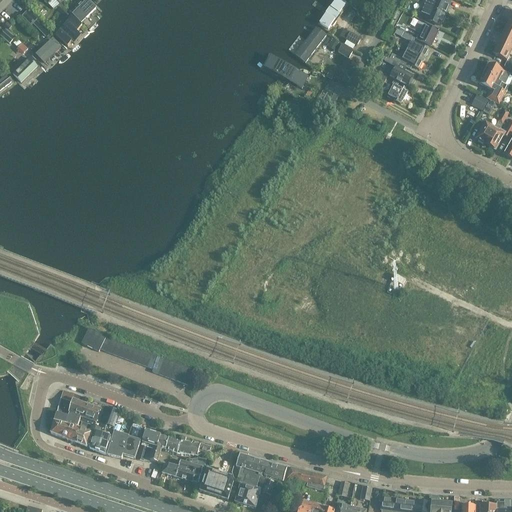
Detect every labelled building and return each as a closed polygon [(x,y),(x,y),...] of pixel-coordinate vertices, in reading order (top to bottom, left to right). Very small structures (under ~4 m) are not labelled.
[(100,8),(91,0),(80,0),(68,11),(83,24),(100,8)] [(333,0),(319,22),(335,30),(353,4),(346,0),(333,0)] [(449,1),(447,0),(436,0),(436,1),(434,0),(421,0),(420,4),(446,15),(450,5),(447,4),(449,1)] [(442,25),(446,15),(420,4),(417,11),(422,13),(421,14),(428,16),(426,21),(438,26),(439,24),(442,25)] [(31,26),(37,20),(28,10),(21,16),(31,26)] [(87,30),(68,15),(50,36),(69,51),(87,30)] [(292,54),(310,63),(328,32),(310,22),(292,54)] [(406,34),(415,39),(431,47),(438,32),(423,25),(419,34),(417,33),(406,27),(403,33),(406,34)] [(0,36),(9,45),(14,39),(15,38),(5,30),(0,35),(0,36)] [(356,47),(360,39),(350,34),(350,33),(344,30),(340,37),(346,41),(346,40),(356,47)] [(415,39),(406,34),(403,33),(401,38),(410,43),(406,51),(424,61),(429,51),(413,42),(415,39)] [(511,36),(504,33),(499,44),(511,50),(511,36)] [(67,52),(49,36),(32,53),(49,68),(67,52)] [(337,52),(342,44),(333,38),(328,46),(337,52)] [(511,50),(499,44),(493,55),(507,62),(510,56),(511,57),(511,50)] [(348,59),(353,52),(342,46),(338,53),(348,59)] [(419,70),(424,61),(406,51),(401,59),(392,54),(392,55),(389,53),(387,58),(390,59),(405,68),(410,70),(412,67),(419,70)] [(46,68),(29,54),(8,75),(24,90),(46,68)] [(261,68),(302,90),(310,76),(269,54),(261,68)] [(405,68),(390,59),(387,58),(385,62),(395,68),(398,69),(400,65),(404,67),(405,68)] [(484,74),(500,83),(503,78),(504,79),(507,73),(489,65),(484,74)] [(413,77),(398,69),(395,68),(390,78),(396,82),(403,86),(407,88),(413,77)] [(381,89),(387,77),(388,77),(379,72),(373,85),(381,89)] [(508,87),(500,83),(484,74),(479,84),(491,91),(487,99),(498,105),(508,87)] [(0,97),(15,85),(7,76),(0,81),(0,97)] [(402,88),(403,86),(396,82),(387,98),(401,105),(408,92),(402,88)] [(320,91),(320,100),(329,101),(330,92),(320,91)] [(474,100),(486,106),(489,101),(477,95),(474,100)] [(486,106),(474,100),(471,106),(483,112),(486,106)] [(489,116),(496,104),(490,101),(483,112),(489,116)] [(509,113),(506,112),(504,111),(498,122),(495,128),(486,145),(495,151),(504,136),(509,139),(511,132),(511,121),(505,133),(499,130),(509,113)] [(495,128),(491,126),(486,122),(476,139),(486,145),(495,128)] [(396,277),(393,282),(402,287),(405,282),(396,277)] [(87,346),(95,332),(89,329),(81,343),(87,346)] [(93,349),(100,334),(95,332),(87,346),(93,349)] [(100,349),(106,337),(100,334),(93,349),(99,352),(100,349)] [(107,353),(111,340),(106,337),(100,349),(107,353)] [(113,355),(117,342),(111,340),(107,353),(113,355)] [(119,357),(123,344),(117,342),(113,355),(119,357)] [(124,359),(129,347),(123,344),(119,357),(124,359)] [(130,361),(135,349),(129,347),(124,359),(130,361)] [(136,364),(141,351),(135,349),(130,361),(136,364)] [(142,366),(146,353),(141,351),(136,364),(142,366)] [(148,368),(152,355),(146,353),(142,366),(148,368)] [(153,370),(158,357),(152,355),(148,368),(153,370)] [(159,375),(164,359),(158,357),(153,370),(152,373),(159,375)] [(164,377),(170,362),(164,359),(159,375),(164,377)] [(170,379),(176,364),(170,362),(164,377),(170,379)] [(176,381),(182,366),(176,364),(170,379),(176,381)] [(182,383),(187,368),(182,366),(176,381),(182,383)] [(182,383),(188,386),(194,370),(187,368),(182,383)] [(83,419),(88,405),(73,399),(75,394),(63,391),(61,399),(54,422),(51,434),(75,444),(83,419)] [(98,424),(102,414),(100,413),(101,410),(88,405),(83,419),(98,424)] [(107,423),(111,411),(105,409),(101,421),(107,423)] [(105,436),(104,436),(98,453),(106,456),(111,438),(113,432),(116,424),(115,424),(117,417),(119,412),(114,410),(110,423),(107,430),(105,436)] [(129,438),(134,422),(117,417),(115,424),(116,424),(113,432),(114,433),(107,457),(122,460),(123,456),(128,438),(129,438)] [(98,424),(83,419),(75,444),(87,448),(92,433),(86,431),(87,425),(95,428),(95,427),(96,428),(96,427),(97,427),(98,425),(98,424)] [(128,438),(123,456),(135,460),(140,442),(145,426),(134,422),(129,438),(128,438)] [(105,436),(107,430),(104,429),(104,427),(102,427),(101,428),(97,427),(96,427),(96,428),(95,433),(90,450),(98,453),(104,436),(105,436)] [(143,443),(147,445),(154,447),(157,448),(161,436),(146,431),(142,443),(143,443)] [(165,450),(169,438),(161,435),(161,436),(157,448),(154,447),(150,461),(157,463),(161,449),(165,450)] [(188,455),(192,443),(185,442),(186,438),(182,436),(180,441),(177,454),(188,455)] [(177,454),(180,441),(169,438),(165,450),(177,454)] [(147,445),(143,443),(138,460),(143,462),(147,447),(147,445)] [(198,450),(200,444),(192,443),(188,455),(198,456),(202,455),(203,452),(198,450)] [(203,452),(202,455),(210,451),(211,447),(201,444),(200,444),(198,450),(203,452)] [(248,456),(248,455),(241,452),(240,454),(236,467),(241,468),(239,473),(258,479),(263,461),(248,456)] [(185,463),(180,479),(199,484),(203,468),(204,468),(206,461),(200,460),(187,461),(186,463),(185,463)] [(180,479),(185,463),(180,461),(178,468),(169,465),(164,468),(162,474),(176,478),(180,479)] [(268,478),(283,482),(287,468),(263,461),(258,479),(259,479),(266,481),(267,481),(268,478)] [(218,471),(208,468),(207,470),(200,492),(214,497),(222,471),(219,469),(218,471)] [(323,492),(324,487),(327,477),(290,468),(287,479),(307,484),(306,487),(323,492)] [(228,501),(233,484),(231,478),(232,476),(224,474),(225,471),(222,471),(214,497),(228,501)] [(259,479),(258,479),(239,473),(236,485),(241,486),(235,504),(255,509),(260,491),(256,490),(259,479)] [(270,496),(274,483),(267,481),(266,481),(263,494),(270,496)] [(346,497),(348,484),(341,482),(338,495),(346,497)] [(362,500),(369,502),(372,490),(363,488),(361,494),(363,495),(362,500)] [(430,511),(450,511),(452,503),(437,502),(437,496),(432,496),(432,501),(430,511)] [(391,511),(398,511),(400,500),(382,498),(381,511),(391,511)] [(311,511),(314,504),(308,502),(303,500),(299,511),(311,511)] [(418,502),(405,501),(400,500),(398,511),(427,511),(428,507),(418,506),(418,502)] [(511,511),(511,510),(510,510),(510,501),(504,501),(504,503),(497,503),(497,506),(496,506),(495,511),(511,511)]
